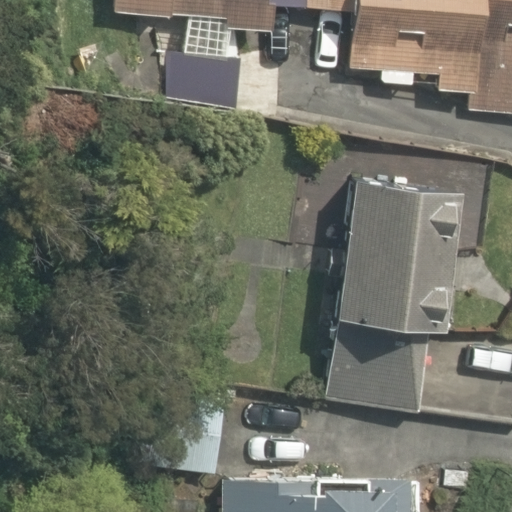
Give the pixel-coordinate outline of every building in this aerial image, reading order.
[(156,26),(153,94),(248,98),(251,30),(287,32),(288,0),(121,0),(120,24),(156,26)] [(511,0),(300,0),(298,21),(352,27),(348,72),(378,76),(376,92),(420,97),(421,82),(446,84),(445,96),(475,100),(473,114),(511,118),(511,0)] [(461,192),(344,178),(317,395),(434,410),(461,192)] [(218,478),(229,396),(158,387),(147,468),(218,478)] [(218,478),(217,511),(417,511),(418,480),(218,478)]
